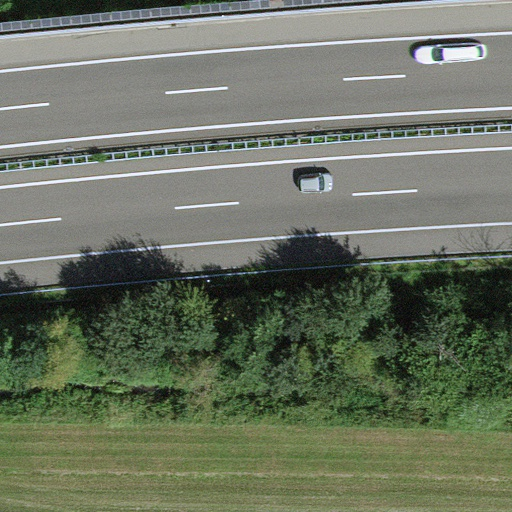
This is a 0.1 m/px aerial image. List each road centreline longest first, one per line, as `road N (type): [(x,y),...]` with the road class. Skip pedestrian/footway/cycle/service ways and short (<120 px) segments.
road 1 (motorway): [(0,224),(511,185)]
road 2 (motorway): [(511,70),(0,108)]
